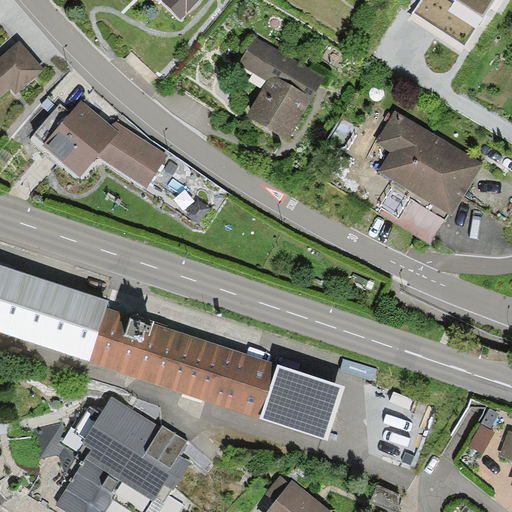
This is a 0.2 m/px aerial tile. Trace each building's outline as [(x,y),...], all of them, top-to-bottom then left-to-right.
[(158,0),(180,21),(201,0),(158,0)] [(420,0),(413,12),(467,47),(495,4),(496,0),(420,0)] [(325,80),(255,38),(239,65),(267,82),(245,119),(286,144),(325,80)] [(0,102),(12,92),(17,98),(48,71),(21,41),(0,59),(0,102)] [(119,121),(114,129),(81,103),(71,115),(60,106),(34,138),(82,176),(97,157),(147,191),(171,156),(119,121)] [(437,144),(375,105),(326,183),(378,215),(381,211),(399,222),(412,200),(446,221),(478,170),(437,144)] [(429,247),(446,221),(412,200),(399,222),(381,211),(378,215),(429,247)] [(0,336),(90,364),(109,309),(110,302),(0,267),(0,336)] [(109,309),(90,364),(261,421),(279,368),(279,366),(222,347),(109,309)] [(279,368),(261,421),(329,443),(347,390),(279,368)] [(75,436),(68,439),(62,423),(33,429),(42,472),(28,495),(55,511),(203,511),(177,489),(192,464),(182,457),(190,442),(112,401),(99,422),(88,414),(75,436)] [(490,411),(470,445),(484,453),(495,433),(490,430),(498,416),(490,411)] [(511,435),(507,433),(498,457),(511,461),(511,435)] [(331,511),(294,481),(268,511),(331,511)]
